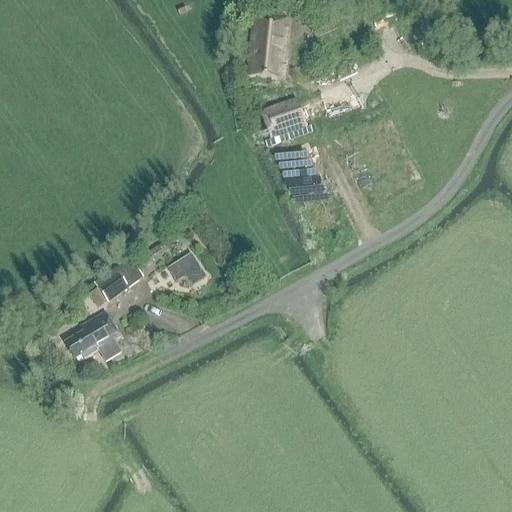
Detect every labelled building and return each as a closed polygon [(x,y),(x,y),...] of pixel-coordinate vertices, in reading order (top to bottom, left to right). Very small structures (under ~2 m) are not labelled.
[(284,65),(289,22),(253,18),(247,78),(275,81),(276,64),(284,65)] [(269,141),(305,129),(296,100),(259,112),(269,141)] [(307,215),(312,212),(322,233),(339,225),(336,217),(341,215),(327,186),(318,191),(315,184),(312,186),(298,157),(283,164),(300,199),(307,215)] [(188,274),(198,269),(189,256),(178,263),(184,274),(188,274)] [(141,278),(127,259),(113,270),(116,275),(95,291),(106,305),(141,278)] [(98,353),(105,364),(120,354),(113,344),(119,340),(104,314),(80,329),(83,333),(64,345),(74,361),(81,357),(84,362),(98,353)]
